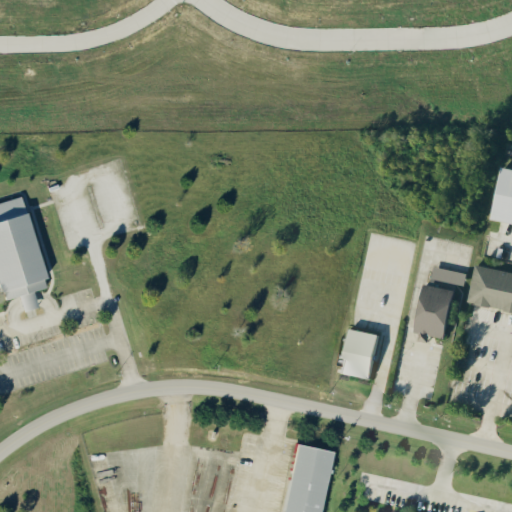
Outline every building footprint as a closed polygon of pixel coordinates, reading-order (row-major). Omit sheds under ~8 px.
[(489,220),(499,221),(497,231),(511,234),(511,226),(511,170),(497,168),(489,220)] [(0,201),(0,297),(0,299),(16,295),(19,310),(34,306),(30,290),(42,287),(19,197),(0,201)] [(511,272),(473,264),(465,302),(511,311),(511,272)] [(442,338),(452,283),(462,285),(465,273),(432,266),(428,285),(421,284),(410,339),(426,342),(427,335),(442,338)] [(366,378),(375,333),(346,328),(337,373),(366,378)] [(312,511),(324,450),(291,443),(278,511),(312,511)]
